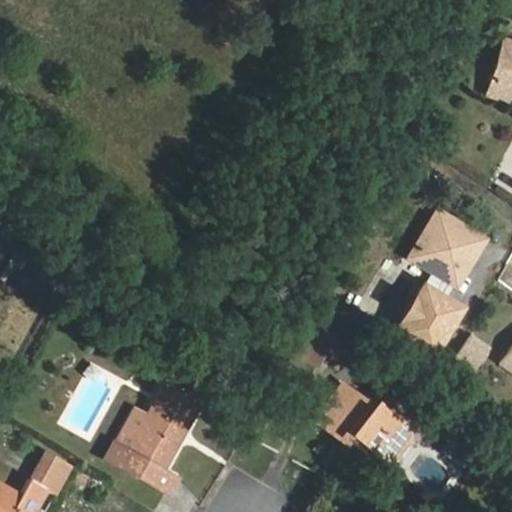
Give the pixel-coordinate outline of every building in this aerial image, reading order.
[(511,35),(502,33),(488,81),(511,88),(511,35)] [(511,88),(488,81),(485,89),(505,95),(511,93),(511,88)] [(419,191),(428,174),(412,165),(403,182),(419,191)] [(479,237),(435,210),(408,255),(438,274),(415,315),(441,330),(455,305),(444,298),(479,237)] [(318,362),(330,340),(312,330),(296,362),(314,371),(318,362)] [(483,346),(469,336),(456,358),(470,368),(483,346)] [(345,349),(330,340),(318,362),(333,370),(345,349)] [(511,342),(498,364),(511,373),(511,342)] [(201,401),(166,381),(129,450),(112,441),(100,461),(168,497),(178,477),(164,470),(201,401)] [(345,438),(350,432),(364,444),(383,458),(388,451),(395,450),(401,442),(399,436),(406,427),(373,402),(370,406),(339,381),(311,417),(342,442),(345,438)] [(350,432),(345,438),(360,449),(364,444),(350,432)] [(28,482),(20,495),(0,485),(0,511),(31,511),(44,490),(62,500),(80,467),(47,446),(28,482)]
